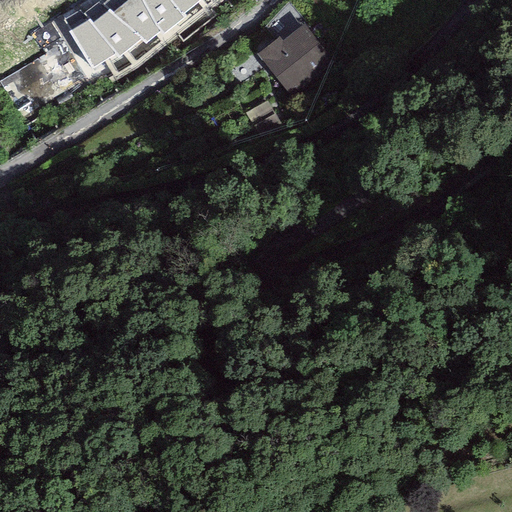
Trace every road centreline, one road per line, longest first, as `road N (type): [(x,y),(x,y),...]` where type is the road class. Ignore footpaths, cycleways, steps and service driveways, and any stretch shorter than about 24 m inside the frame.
road 1 (unclassified): [(511,151),(396,229),(282,273),(267,268),(271,255),(340,210),(411,139),(483,42),(490,21),(476,8),(362,114),(286,158),(0,230)]
road 2 (unclassified): [(274,0),(0,178)]
